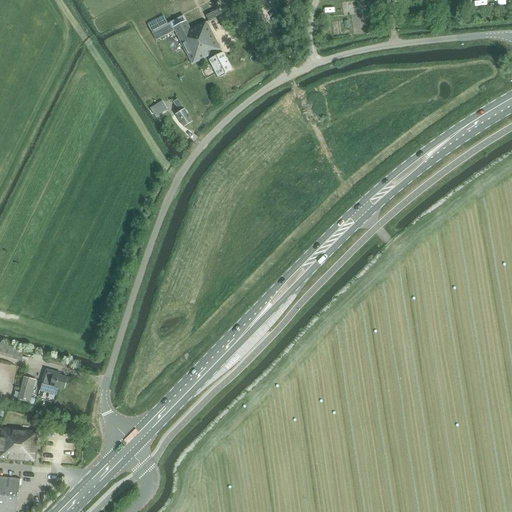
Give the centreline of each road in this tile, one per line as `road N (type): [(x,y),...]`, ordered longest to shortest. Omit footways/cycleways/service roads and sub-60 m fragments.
road 1 (unclassified): [(130,447),(103,396),(171,192),(214,133),(272,84),(339,56),(511,35)]
road 2 (secondary): [(130,447),(359,211),(511,101)]
